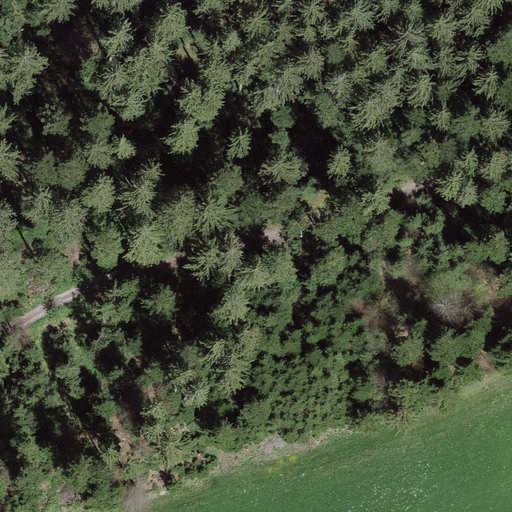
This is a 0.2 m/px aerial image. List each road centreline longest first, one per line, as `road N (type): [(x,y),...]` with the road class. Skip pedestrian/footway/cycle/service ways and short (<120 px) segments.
road 1 (track): [(0,339),(138,271),(511,155)]
road 2 (track): [(114,147),(0,258)]
